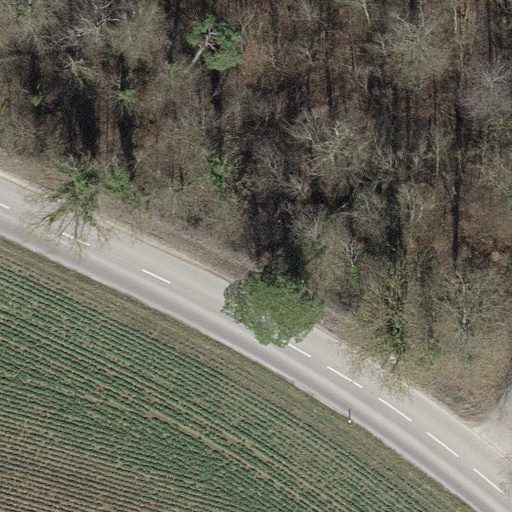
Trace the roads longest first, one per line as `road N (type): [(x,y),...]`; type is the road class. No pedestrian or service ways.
road 1 (tertiary): [(511,488),(436,416),(0,192)]
road 2 (track): [(436,416),(511,271)]
